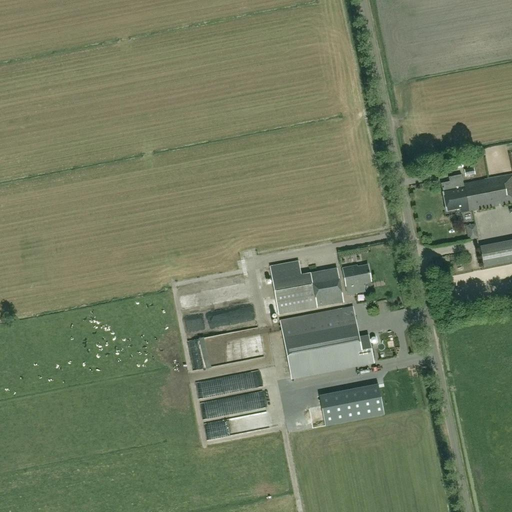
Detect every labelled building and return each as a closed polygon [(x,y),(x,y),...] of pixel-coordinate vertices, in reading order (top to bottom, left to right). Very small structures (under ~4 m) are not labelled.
[(474,167),(464,169),(465,176),(475,174),(474,167)] [(464,188),(444,192),(443,192),(447,211),(460,208),(461,212),(511,201),(511,173),(479,181),(463,184),(464,188)] [(464,188),(463,184),(461,175),(449,177),(449,182),(442,183),(444,192),(464,188)] [(511,261),(511,240),(479,247),(483,267),(511,261)] [(317,307),(344,303),(337,270),(301,277),(298,262),(269,268),(278,315),(317,308),(317,307)] [(353,268),(342,270),(348,296),(364,292),(363,284),(371,282),(368,266),(353,269),(353,268)] [(394,315),(391,301),(380,304),(382,318),(394,315)] [(353,307),(280,321),(291,378),(373,362),(368,336),(359,338),(353,307)] [(191,323),(186,325),(190,334),(195,332),(191,323)] [(410,365),(404,338),(395,340),(401,367),(410,365)] [(253,358),(265,358),(264,345),(252,346),(253,358)] [(309,399),(315,428),(374,417),(368,387),(309,399)]
